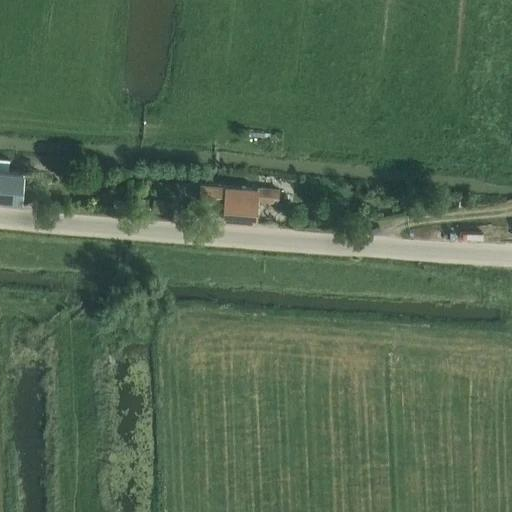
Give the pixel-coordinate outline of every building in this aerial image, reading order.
[(0,200),(21,203),(21,201),(29,201),(33,198),(34,189),(30,184),(22,183),(23,172),(15,171),(10,171),(11,158),(0,157),(0,200)] [(278,204),(279,189),(259,188),(201,184),(199,204),(224,205),(223,220),(256,222),(258,203),(278,204)] [(114,200),(114,208),(125,209),(126,201),(114,200)] [(166,214),(166,201),(154,200),(154,213),(166,214)] [(126,252),(126,260),(136,260),(136,252),(126,252)]
